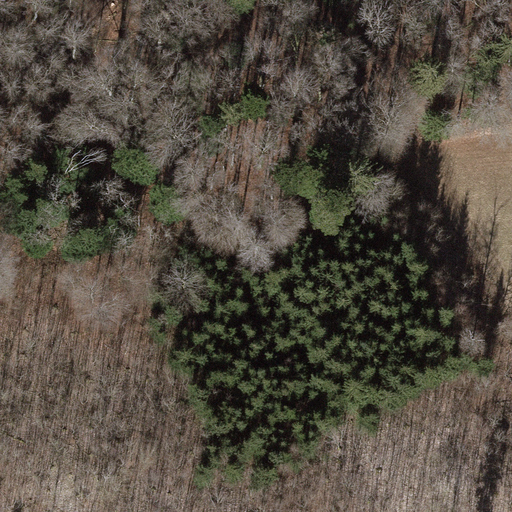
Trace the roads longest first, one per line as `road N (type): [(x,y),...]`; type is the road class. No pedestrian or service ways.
road 1 (track): [(308,0),(468,224),(511,301)]
road 2 (track): [(106,0),(0,108)]
